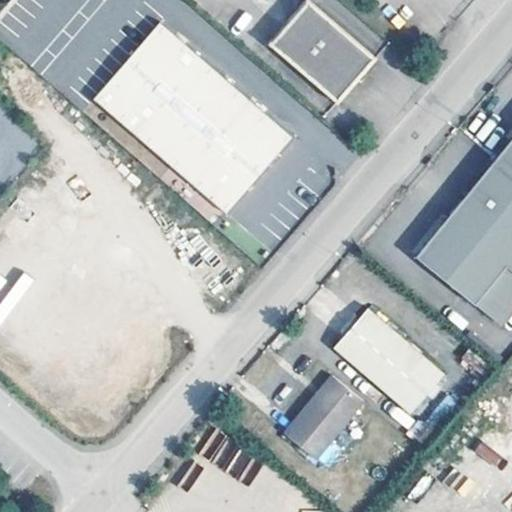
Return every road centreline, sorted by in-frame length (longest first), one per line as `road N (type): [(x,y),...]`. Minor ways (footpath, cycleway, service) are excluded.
road 1 (unclassified): [(102,498),(511,18)]
road 2 (unclassified): [(0,410),(102,498)]
